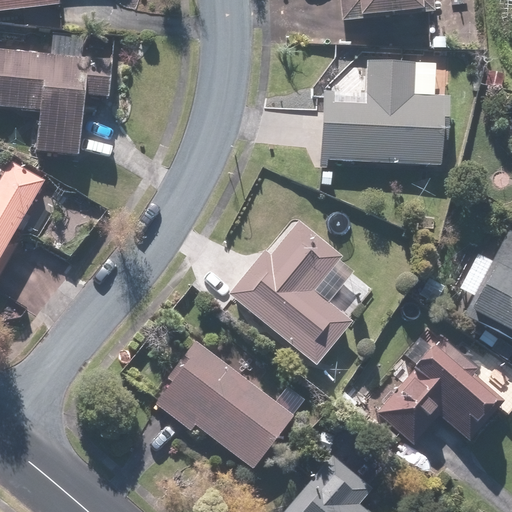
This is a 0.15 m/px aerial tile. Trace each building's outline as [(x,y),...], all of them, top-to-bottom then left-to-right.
[(0,0),(0,14),(61,7),(59,0),(0,0)] [(432,0),(338,0),(340,24),(434,15),(432,0)] [(113,62),(0,52),(0,109),(39,113),(36,154),(80,158),(85,98),(110,100),(113,62)] [(324,92),(320,169),(327,170),(328,163),(447,170),(451,100),(434,99),(436,67),(367,63),(365,95),(324,92)] [(0,264),(46,182),(11,163),(0,183),(0,264)] [(229,296),(316,367),(351,324),(314,293),(343,259),(298,223),(270,257),(264,253),(229,296)] [(511,342),(511,233),(508,231),(463,317),(511,342)] [(442,340),(376,414),(413,446),(439,418),(467,443),(503,402),(473,376),(478,371),(442,340)] [(294,417),(196,343),(168,380),(173,384),(156,406),(191,432),(196,426),(254,470),(294,417)] [(331,456),(284,511),(365,511),(360,507),(373,491),(331,456)]
